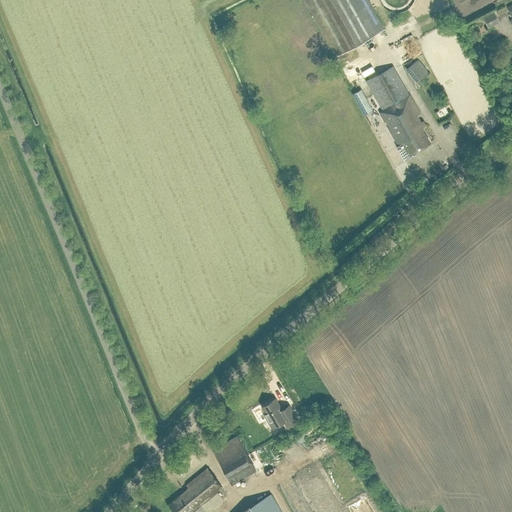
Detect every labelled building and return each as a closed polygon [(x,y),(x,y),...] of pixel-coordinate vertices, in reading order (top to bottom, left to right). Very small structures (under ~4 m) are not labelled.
[(307,0),(338,54),(384,29),(367,0),(307,0)] [(483,16),(488,27),(499,22),(494,11),(483,16)] [(405,69),(416,82),(429,72),(418,58),(405,69)] [(393,65),(378,74),(366,80),(382,110),(379,112),(398,146),(396,147),(404,159),(430,143),(422,128),(425,126),(422,121),(420,122),(417,116),(420,114),(393,65)] [(372,110),(360,89),(352,93),(364,115),(372,110)] [(282,409),(275,398),(261,406),(265,412),(263,413),(271,427),(283,421),(286,427),(298,420),(289,404),(282,409)] [(237,435),(212,449),(214,452),(230,482),(255,468),(239,438),(237,435)] [(168,504),(174,511),(191,511),(222,486),(207,468),(186,485),(188,487),(182,492),(182,493),(168,504)] [(222,492),(213,499),(218,505),(227,498),(222,492)] [(239,511),(280,511),(270,494),(239,511)] [(198,511),(209,511),(216,506),(211,500),(198,511)]
